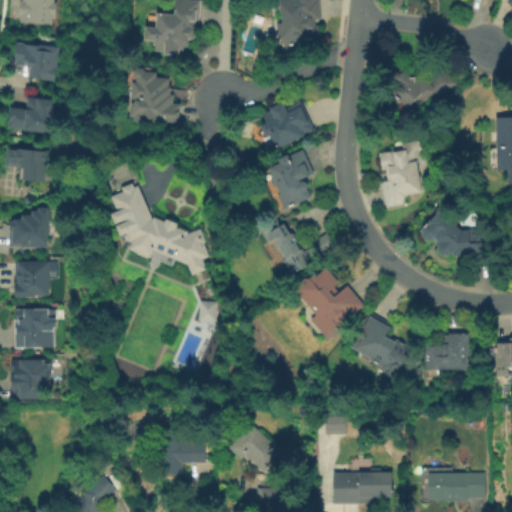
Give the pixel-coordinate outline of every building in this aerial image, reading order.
[(19,21),(19,16),(16,16),(16,0),(52,0),(52,2),(54,2),(53,15),(50,14),(50,24),(19,21)] [(201,0),(199,30),(196,29),(196,39),(192,39),(191,43),(180,52),(180,56),(165,55),(165,51),(156,50),(157,41),(146,40),(147,26),(157,27),(158,12),(176,14),(176,0),(201,0)] [(280,0),(320,0),(322,19),(315,19),(316,25),(320,25),(321,39),(308,41),(308,44),(299,45),(299,46),(276,49),(275,41),(265,42),(264,28),(277,27),(276,13),(282,12),(280,0)] [(61,46),(58,80),(30,77),(31,64),(15,62),(17,42),(61,46)] [(441,98),(435,92),(427,99),(426,98),(419,105),(415,101),(407,109),(391,93),(398,86),(391,78),(403,66),(419,83),(424,77),(427,80),(441,67),(457,83),(441,98)] [(137,122),(137,121),(135,121),(135,117),(132,117),(132,102),(135,102),(136,100),(133,100),(134,83),(137,83),(138,79),(135,76),(135,71),(139,68),(144,68),(147,72),(158,73),(158,78),(171,79),(170,88),(172,88),(172,95),(175,95),(174,104),(182,105),(180,125),(137,122)] [(12,108),(28,110),(29,99),(59,103),(54,136),(9,130),(12,108)] [(315,131),(277,149),(270,136),(267,138),(261,126),(267,123),(263,114),(284,104),(286,107),(300,100),(315,131)] [(497,170),(496,117),(511,117),(511,183),(508,184),(508,169),(497,170)] [(422,193),(404,195),(406,208),(385,211),(381,184),(387,183),(386,172),(381,172),(379,155),(401,152),(400,145),(420,142),(423,157),(416,158),(422,193)] [(52,153),(49,185),(20,183),(21,169),(6,168),(7,149),(52,153)] [(303,150),(314,175),(300,181),(301,184),(304,182),(307,183),(309,187),(308,190),(311,199),(283,212),(276,198),(281,196),(278,190),(273,188),(271,183),(273,178),(269,169),(280,164),(279,161),(303,150)] [(113,197),(124,192),(123,188),(133,183),(135,188),(139,187),(153,220),(154,217),(165,221),(166,218),(179,224),(178,227),(188,231),(188,233),(190,234),(201,230),(206,243),(204,244),(209,257),(203,259),(210,277),(196,282),(189,265),(155,251),(151,260),(127,250),(113,214),(119,211),(113,197)] [(494,262),(463,263),(463,256),(454,256),(451,253),(448,255),(442,255),(439,253),(438,247),(441,245),(436,240),(434,241),(427,241),(422,237),(422,230),(436,214),(434,213),(444,202),(458,215),(453,222),(463,231),(470,231),(470,243),(483,242),(484,248),(494,247),(494,262)] [(7,245),(8,220),(12,220),(12,219),(20,219),(20,215),(29,215),(29,210),(35,210),(35,206),(47,207),(47,225),(45,225),(45,246),(7,245)] [(327,234),(336,248),(321,257),(319,254),(308,260),(311,264),(291,276),(283,262),(287,260),(277,245),(281,242),(279,239),(270,244),(263,233),(273,227),(275,231),(286,224),(292,235),(294,234),(299,243),(297,244),(302,253),(314,246),(312,243),(327,234)] [(55,260),(56,278),(47,278),(47,294),(34,294),(34,296),(13,296),(12,285),(16,285),(16,280),(15,280),(15,277),(13,277),(13,261),(55,260)] [(348,286),(364,306),(339,327),(341,329),(328,340),(311,320),(316,316),(293,288),(305,278),(310,278),(315,274),(317,276),(326,268),(339,283),(330,290),(336,297),(348,286)] [(200,299),(221,300),(220,321),(199,320),(200,299)] [(14,310),(53,310),(53,347),(14,347),(14,310)] [(371,317),(391,328),(388,334),(409,346),(404,355),(412,360),(399,384),(384,376),(386,373),(381,370),(383,366),(353,349),(371,317)] [(469,334),(469,370),(424,369),(424,346),(441,346),(441,334),(469,334)] [(511,368),(496,368),(496,344),(509,344),(509,339),(511,339),(511,368)] [(10,360),(54,361),(53,399),(9,399),(10,360)] [(344,433),(343,415),(323,415),(324,433),(344,433)] [(253,424),(282,453),(264,471),(247,454),(241,460),(230,448),(253,424)] [(160,430),(183,430),(183,443),(206,443),(207,464),(184,464),(184,467),(160,467),(160,430)] [(429,473),(486,472),(486,498),(468,498),(468,502),(443,502),(443,500),(429,500),(429,473)] [(334,473),(393,473),(393,498),(381,498),(381,506),(334,506),(334,473)] [(75,511),(82,491),(84,492),(104,476),(118,492),(104,503),(101,511),(75,511)] [(257,508),(257,487),(281,487),(281,508),(257,508)]
